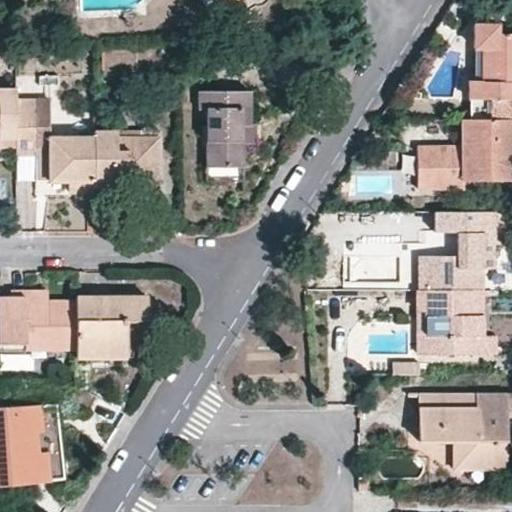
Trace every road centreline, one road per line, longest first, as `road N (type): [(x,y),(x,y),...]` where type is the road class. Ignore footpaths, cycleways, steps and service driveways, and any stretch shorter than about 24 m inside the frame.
road 1 (residential): [(0,249),(255,250)]
road 2 (residential): [(332,511),(335,435),(327,427),(214,423),(166,401)]
road 3 (residential): [(387,39),(255,250)]
road 4 (residential): [(255,250),(166,401)]
road 5 (residential): [(166,401),(106,505)]
